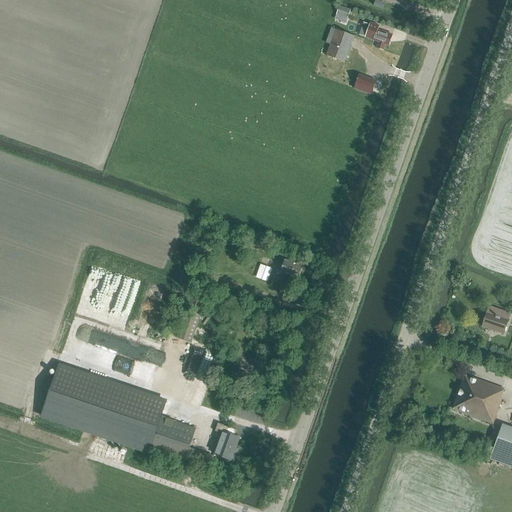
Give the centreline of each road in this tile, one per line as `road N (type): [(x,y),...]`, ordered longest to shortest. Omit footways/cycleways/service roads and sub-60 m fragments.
road 1 (tertiary): [(273,511),(452,0)]
road 2 (unclassified): [(344,511),(511,34)]
road 3 (track): [(0,424),(249,511)]
